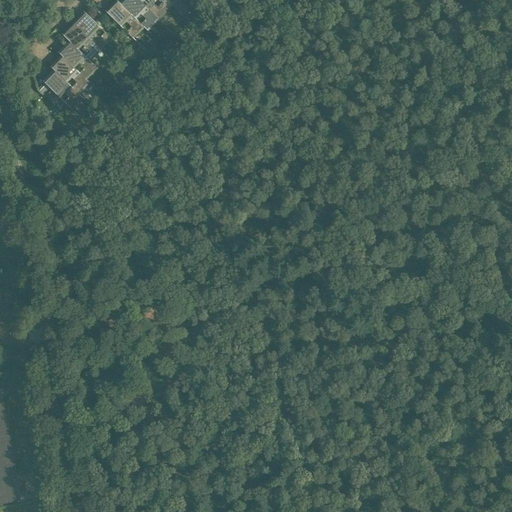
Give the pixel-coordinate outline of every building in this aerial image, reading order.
[(116,0),(105,11),(142,47),(153,36),(120,3),(117,0),(116,0)] [(139,0),(123,0),(120,3),(153,36),(156,39),(167,28),(139,0)] [(161,0),(139,0),(167,28),(178,17),(161,0)] [(161,0),(178,17),(189,5),(183,0),(161,0)] [(85,11),(74,23),(110,58),(121,47),(85,11)] [(74,23),(63,34),(70,41),(99,69),(110,58),(74,23)] [(99,69),(70,41),(59,52),(62,55),(95,88),(106,77),(99,69)] [(62,55),(51,67),(55,70),(87,102),(98,91),(95,88),(62,55)] [(87,102),(55,70),(43,81),(52,90),(47,94),(55,102),(60,97),(79,117),(91,106),(87,102)] [(134,72),(130,76),(135,81),(139,77),(134,72)] [(78,132),(72,126),(68,130),(73,134),(75,136),(76,135),(78,132)] [(0,511),(0,503),(19,500),(3,406),(4,406),(3,403),(0,403),(0,511)]
